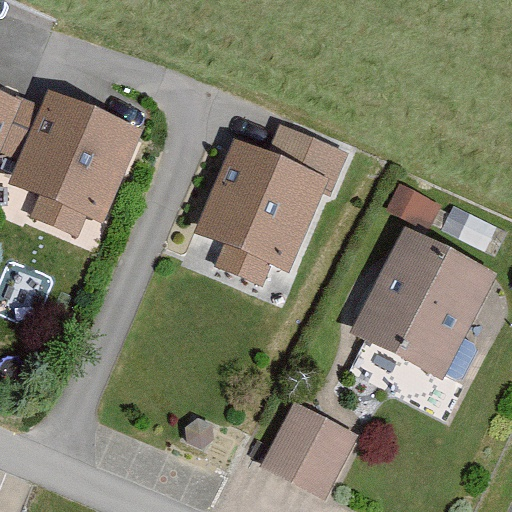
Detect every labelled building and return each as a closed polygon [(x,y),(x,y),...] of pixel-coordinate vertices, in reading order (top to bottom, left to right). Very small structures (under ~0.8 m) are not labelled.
[(0,165),(26,102),(0,88),(0,165)] [(144,133),(52,92),(12,181),(38,192),(29,212),(76,233),(86,212),(105,221),(144,133)] [(269,156),(236,143),(198,235),(225,246),(216,268),(265,288),(274,266),(285,271),(319,188),(329,192),(344,156),(280,130),(269,156)] [(498,275),(405,228),(352,333),(445,380),(498,275)] [(354,435),(295,404),(264,465),(323,496),(354,435)]
